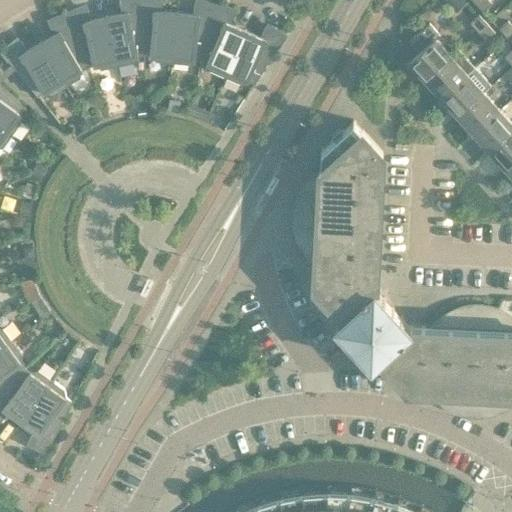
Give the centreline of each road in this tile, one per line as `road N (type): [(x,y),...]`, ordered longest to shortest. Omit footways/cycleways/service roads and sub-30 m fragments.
road 1 (tertiary): [(67,500),(358,0)]
road 2 (residential): [(138,511),(174,449),(246,418),(326,401)]
road 3 (residential): [(326,401),(440,425),(511,468)]
road 4 (residential): [(511,258),(418,256),(421,157)]
road 5 (unclassified): [(326,401),(260,270)]
